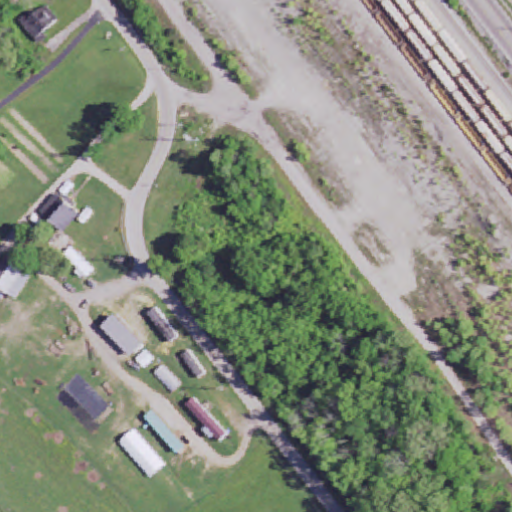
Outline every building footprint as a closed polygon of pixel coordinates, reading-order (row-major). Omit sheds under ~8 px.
[(48,41),(43,33),(58,23),(47,8),(23,24),(38,47),(48,41)] [(80,218),(58,196),(39,214),(61,237),(80,218)] [(94,272),(72,250),(64,258),(85,280),(94,272)] [(0,299),(4,302),(7,298),(16,303),(30,278),(4,262),(0,268),(0,299)] [(99,331),(129,360),(142,346),(112,317),(99,331)] [(199,382),(208,375),(192,352),(183,359),(199,382)] [(173,396),(183,387),(165,367),(155,376),(173,396)] [(219,446),(228,437),(194,400),(185,409),(219,446)] [(150,481),(165,467),(132,432),(117,446),(150,481)]
